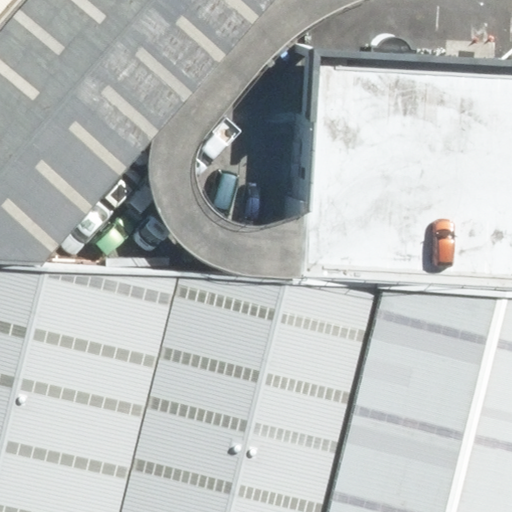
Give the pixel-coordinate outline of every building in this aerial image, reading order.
[(247,0),(0,0),(0,261),(16,262),(247,0)] [(511,57),(286,45),(277,209),(276,239),(274,272),(511,284),(511,57)] [(0,511),(104,511),(157,279),(0,268),(0,511)] [(307,511),(357,307),(157,279),(104,511),(307,511)] [(307,511),(511,511),(511,293),(362,285),(357,307),(307,511)]
